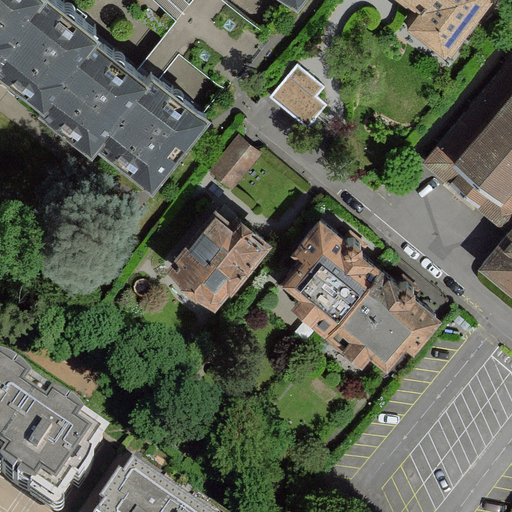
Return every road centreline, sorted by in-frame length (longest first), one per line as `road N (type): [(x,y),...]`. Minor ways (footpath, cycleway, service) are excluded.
road 1 (residential): [(511,320),(253,107)]
road 2 (unknown): [(330,171),(407,70)]
